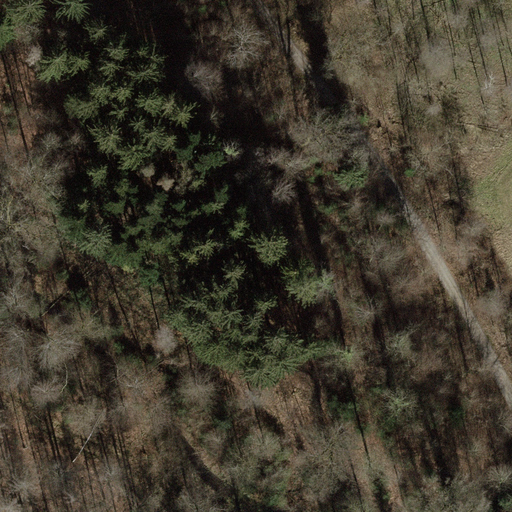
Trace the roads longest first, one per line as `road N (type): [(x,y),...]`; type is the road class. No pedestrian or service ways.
road 1 (unknown): [(376,511),(156,316),(82,276),(61,208),(0,179)]
road 2 (track): [(249,0),(383,175),(511,409)]
